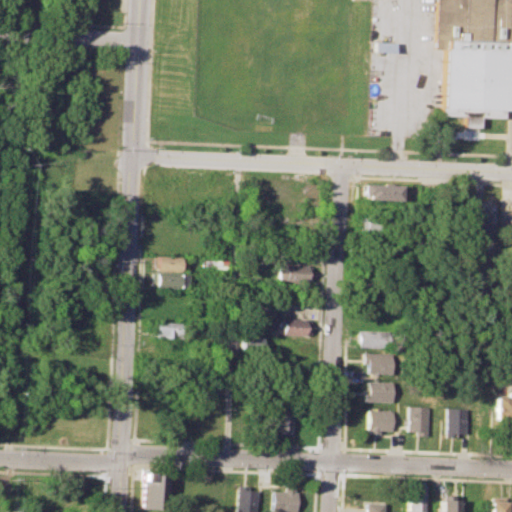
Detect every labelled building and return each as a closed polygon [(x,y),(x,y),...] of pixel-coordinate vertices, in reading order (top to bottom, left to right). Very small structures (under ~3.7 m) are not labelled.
[(511,0),(440,0),(436,114),(504,116),(506,68),(511,68),(511,0)] [(383,52),(383,50),(391,51),(391,43),(371,42),(371,51),(383,52)] [(360,183),(399,185),(398,200),(359,198),(360,183)] [(359,216),(397,218),(396,233),(359,231),(359,216)] [(150,258),(150,271),(180,273),(180,259),(150,258)] [(277,282),(309,283),(310,266),(278,265),(277,282)] [(148,288),(184,290),(185,273),(180,273),(150,271),(149,271),(148,288)] [(363,282),(398,283),(397,296),(363,295),(363,282)] [(282,336),(307,336),(307,321),(283,320),(282,336)] [(149,323),(184,324),(184,340),(154,338),(148,338),(149,323)] [(358,330),(397,332),(396,346),(357,344),(358,330)] [(240,353),(261,354),(261,335),(240,334),(240,353)] [(362,352),(391,353),(391,373),(366,372),(366,364),(361,364),(362,352)] [(365,381),(390,382),(389,401),(360,401),(360,389),(365,389),(365,381)] [(490,396),(506,397),(506,392),(511,392),(511,422),(510,422),(510,427),(497,427),(498,420),(490,420),(490,396)] [(272,433),(289,433),(289,401),(272,401),(272,433)] [(404,407),(425,408),(424,436),(412,436),(412,431),(403,431),(404,407)] [(442,408),(462,409),(461,433),(452,433),(452,437),(441,436),(442,408)] [(363,409),(390,411),(389,429),(376,428),(375,433),(366,433),(366,429),(362,428),(363,409)] [(140,474),(167,476),(166,510),(139,508),(140,474)] [(405,511),(406,479),(422,480),(421,511),(405,511)] [(233,511),(253,511),(254,486),(234,486),(233,511)] [(267,511),(268,490),(293,491),(293,511),(267,511)] [(435,511),(436,494),(449,494),(448,500),(457,501),(456,511),(435,511)] [(485,511),(486,500),(503,500),(502,511),(485,511)] [(363,511),(364,502),(382,503),(381,511),(363,511)]
